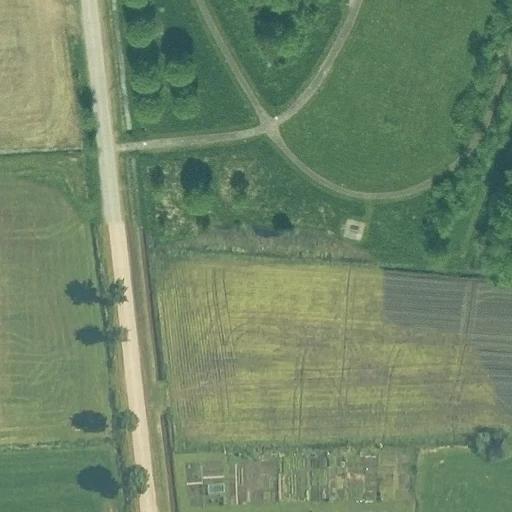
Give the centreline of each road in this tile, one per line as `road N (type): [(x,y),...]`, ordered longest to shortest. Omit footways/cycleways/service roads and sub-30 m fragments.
road 1 (unclassified): [(104,148),(146,511)]
road 2 (unclassified): [(104,148),(88,0)]
